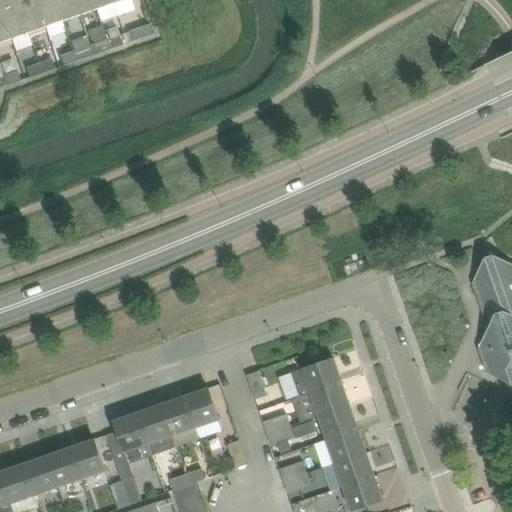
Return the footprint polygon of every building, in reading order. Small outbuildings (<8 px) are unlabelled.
[(11,11),(7,0),(0,0),(0,42),(12,39),(4,14),(11,11)] [(28,5),(26,0),(7,0),(11,11),(4,14),(12,39),(29,33),(21,8),(28,5)] [(43,0),(26,0),(28,5),(21,8),(29,33),(46,27),(38,2),(43,0)] [(43,0),(38,2),(46,27),(63,21),(56,0),(43,0)] [(56,0),(63,21),(80,15),(75,0),(56,0)] [(75,0),(80,15),(97,9),(93,0),(75,0)] [(93,0),(97,9),(114,3),(113,0),(93,0)] [(153,34),(150,24),(128,32),(132,42),(153,34)] [(119,35),(107,39),(110,49),(123,45),(122,44),(119,35)] [(82,38),(70,42),(73,51),(72,51),(76,61),(89,57),(85,47),(82,38)] [(107,39),(94,44),(97,54),(110,49),(107,39)] [(72,51),(60,56),(63,66),(76,61),(72,51)] [(51,59),(39,63),(42,73),(55,69),(51,59)] [(42,73),(39,63),(26,67),(30,78),(42,73)] [(17,71),(5,75),(8,85),(21,81),(17,71)] [(0,88),(8,85),(5,75),(0,76),(0,88)] [(511,263),(500,258),(493,254),(485,257),(473,283),(472,284),(480,307),(487,310),(484,317),(486,322),(490,324),(479,349),(481,355),(483,361),(487,372),(511,383),(508,391),(508,392),(511,402),(511,263)] [(343,382),(335,359),(292,373),(300,396),(311,393),(343,382)] [(260,372),(259,373),(248,376),(257,400),(269,396),(260,372)] [(351,406),(343,382),(311,393),(319,416),(351,406)] [(210,388),(186,396),(197,428),(220,419),(210,388)] [(197,428),(186,396),(162,404),(173,436),(197,428)] [(173,436),(162,404),(139,413),(150,444),(173,436)] [(359,429),(351,406),(319,416),(328,440),(359,429)] [(150,444),(139,413),(115,421),(119,431),(107,435),(114,454),(114,455),(126,451),(130,464),(154,455),(150,444)] [(291,426),(287,414),(263,422),(267,434),(291,426)] [(293,426),(296,436),(319,428),(315,418),(293,426)] [(295,437),(291,426),(267,434),(272,446),(295,437)] [(367,453),(359,429),(328,440),(336,463),(367,453)] [(106,471),(95,440),(72,448),(82,479),(106,471)] [(248,464),(240,440),(228,444),(236,468),(248,464)] [(336,463),(328,440),(315,444),(323,468),(336,463)] [(82,479),(72,448),(48,456),(59,488),(82,479)] [(375,476),(367,453),(336,463),(344,487),(375,476)] [(59,488),(48,456),(24,464),(35,496),(36,496),(59,488)] [(304,461),(280,469),(284,481),(308,473),(304,461)] [(336,463),(323,468),(331,491),(344,487),(336,463)] [(35,496),(24,464),(1,472),(12,504),(35,496)] [(202,468),(186,474),(190,484),(198,482),(206,479),(202,468)] [(14,511),(12,504),(1,472),(0,472),(0,511),(14,511)] [(312,485),(308,473),(284,481),(288,493),(312,485)] [(190,484),(186,474),(171,479),(175,490),(190,484)] [(383,500),(375,476),(344,487),(352,510),(383,500)] [(134,477),(122,481),(131,505),(143,501),(134,477)] [(131,505),(122,481),(110,485),(119,509),(131,505)] [(202,493),(198,482),(190,484),(175,490),(179,501),(202,493)] [(186,511),(206,505),(202,493),(179,501),(182,511),(186,511)] [(159,511),(156,502),(139,509),(139,511),(159,511)]
